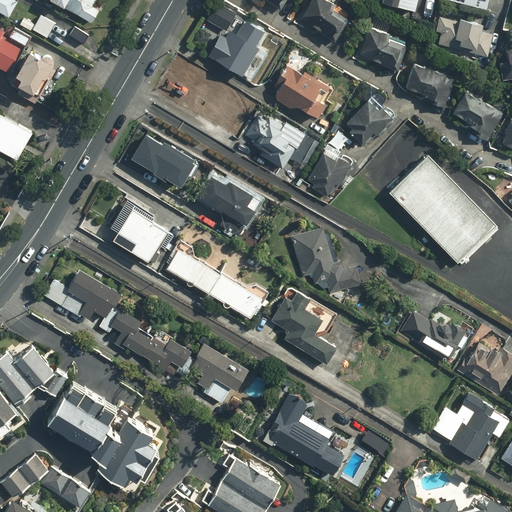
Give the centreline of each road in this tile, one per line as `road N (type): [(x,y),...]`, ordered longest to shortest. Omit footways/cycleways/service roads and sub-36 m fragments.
road 1 (primary): [(171,0),(0,282)]
road 2 (residential): [(0,302),(36,331),(155,390),(200,423)]
road 3 (residential): [(200,423),(287,468),(299,489),(293,511)]
